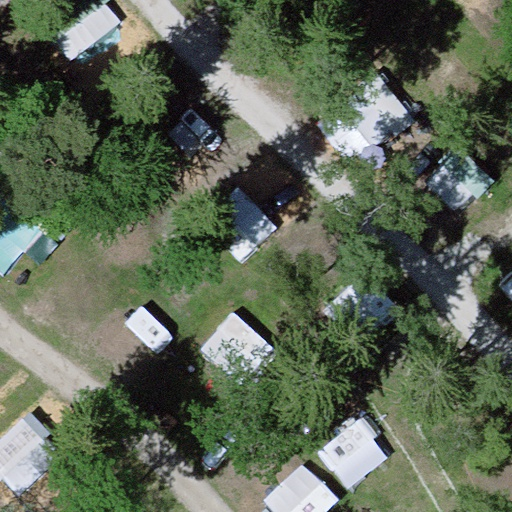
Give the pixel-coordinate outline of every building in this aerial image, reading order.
[(112,0),(86,0),(59,27),(107,76),(148,37),(112,0)] [(358,93),(330,122),(362,153),(390,124),(358,93)] [(280,208),(298,188),(263,156),(245,175),(280,208)] [(134,303),(106,333),(134,359),(161,329),(134,303)] [(285,388),(305,339),(236,312),(217,361),(285,388)] [(0,465),(42,511),(45,511),(87,474),(29,410),(0,436),(0,465)] [(169,437),(151,456),(189,491),(207,472),(169,437)] [(320,457),(275,490),(290,511),(319,511),(346,492),(320,457)]
